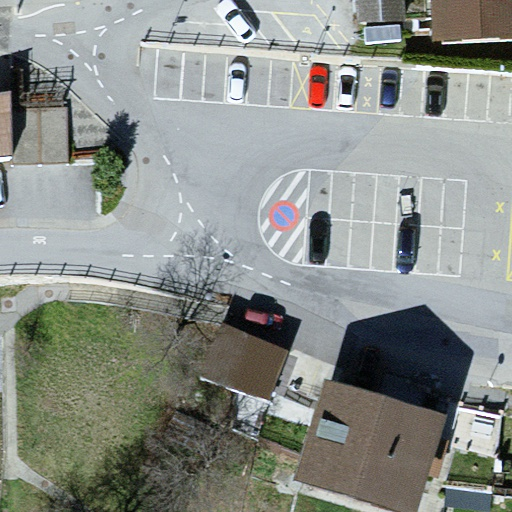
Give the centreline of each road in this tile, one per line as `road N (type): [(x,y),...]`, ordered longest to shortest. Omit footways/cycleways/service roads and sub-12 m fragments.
road 1 (tertiary): [(511,352),(416,334),(190,240)]
road 2 (unclassified): [(190,240),(171,169),(96,79),(77,30)]
road 3 (residential): [(190,240),(122,255),(0,250)]
